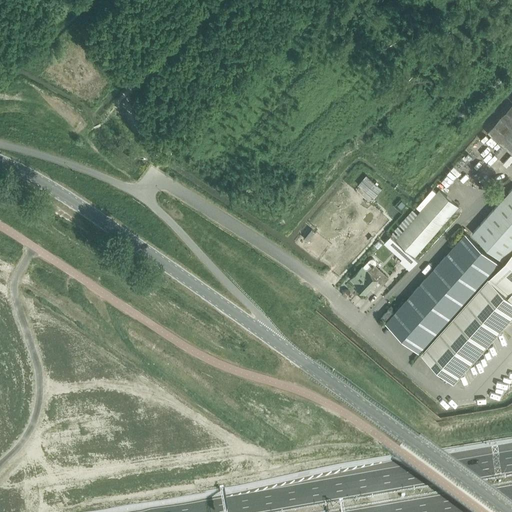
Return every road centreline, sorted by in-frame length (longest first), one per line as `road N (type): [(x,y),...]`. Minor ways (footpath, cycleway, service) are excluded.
road 1 (tertiary): [(420,447),(104,222),(0,162)]
road 2 (motorway): [(511,461),(199,511)]
